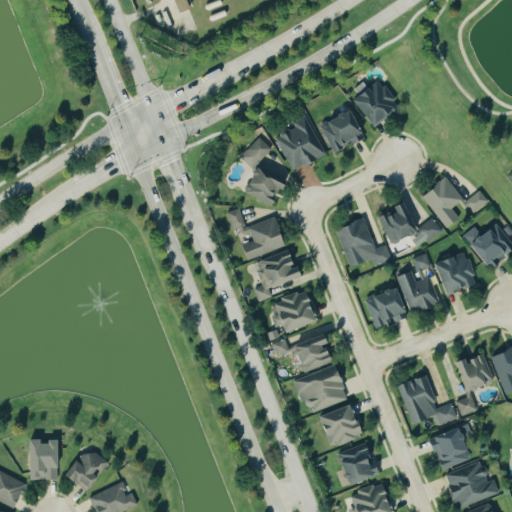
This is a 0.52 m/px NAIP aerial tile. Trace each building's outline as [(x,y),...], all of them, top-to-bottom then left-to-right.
[(184,0),(188,9),(177,13),(172,0),(184,0)] [(378,126),(402,110),(383,81),(371,89),(367,83),(355,91),(378,126)] [(337,154),(369,139),(356,111),(324,126),(337,154)] [(309,117),(297,123),(300,128),(279,139),(296,172),(329,156),(309,117)] [(255,170),(274,149),(261,137),(242,157),(255,170)] [(289,191),(294,181),(261,166),(248,193),(276,206),(284,189),(289,191)] [(466,202),(450,179),(425,196),(448,230),(463,220),(455,208),(465,202),(473,214),(490,202),(482,190),(466,202)] [(436,218),(418,226),(409,204),(381,216),(394,245),(413,237),(417,246),(444,234),(436,218)] [(249,233),(244,209),(229,212),(233,231),(243,229),(244,234),(249,233)] [(251,227),(256,241),(244,245),(250,261),(290,245),(279,217),(251,227)] [(352,267),(376,261),(377,265),(392,260),(388,246),(377,249),(368,220),(341,228),(352,267)] [(511,251),(511,240),(499,225),(475,245),(493,267),(511,251)] [(466,234),(472,245),(484,238),(477,228),(466,234)] [(272,289),(307,278),(304,266),(299,267),(294,252),(257,262),(263,286),(256,288),(260,302),(275,298),(272,289)] [(480,285),(468,253),(440,263),(452,295),(480,285)] [(433,267),(428,254),(415,258),(423,280),(430,278),(427,269),(433,267)] [(418,283),(414,272),(401,277),(414,314),(441,305),(432,278),(418,283)] [(369,301),(380,330),(412,318),(401,288),(369,301)] [(321,322),(311,290),(271,303),(279,330),(270,333),(278,357),(298,351),(294,340),(283,343),(280,336),(321,322)] [(308,373),(339,360),(329,334),(297,347),(308,373)] [(511,350),(494,357),(508,395),(511,394),(511,350)] [(472,392),(497,385),(488,355),(457,364),(461,379),(468,377),(472,392)] [(311,415),(352,400),(339,365),(298,380),(311,415)] [(415,425),(439,417),(442,425),(459,419),(454,404),(440,409),(430,377),(402,386),(415,425)] [(459,402),(464,416),(479,411),(474,396),(459,402)] [(334,447),(367,435),(356,406),(323,418),(334,447)] [(475,460),(464,428),(433,439),(444,471),(475,460)] [(57,480),(29,480),(28,440),(39,439),(39,444),(47,444),(47,440),(56,440),(57,480)] [(354,487),(382,476),(369,443),(341,454),(354,487)] [(103,478),(101,476),(111,464),(94,448),(69,475),(90,493),(103,478)] [(502,495),(497,481),(492,483),(485,462),(449,474),(461,509),(502,495)] [(0,500),(18,509),(30,484),(0,470),(0,500)] [(351,511),(397,511),(386,483),(353,495),(358,508),(351,511)] [(93,496),(98,511),(127,511),(140,507),(135,494),(129,496),(124,484),(93,496)]
